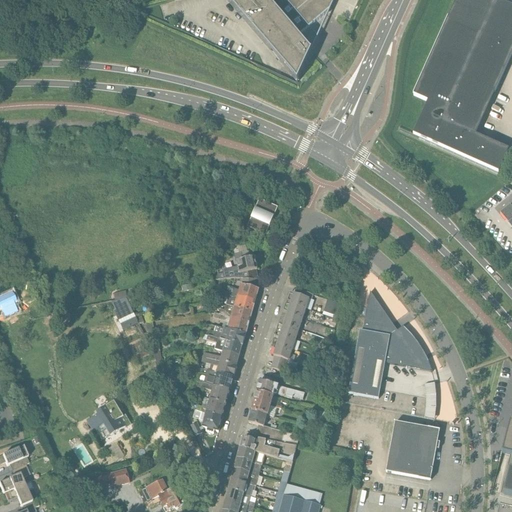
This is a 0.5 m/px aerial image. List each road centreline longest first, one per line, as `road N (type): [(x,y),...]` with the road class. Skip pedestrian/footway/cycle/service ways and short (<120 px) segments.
road 1 (residential): [(210,511),(306,216),(380,260),(442,333),(474,420),(477,511)]
road 2 (secondary): [(339,143),(242,99),(171,78),(79,64),(0,64)]
road 3 (secondary): [(0,84),(115,88),(185,102),(331,163)]
road 4 (secondary): [(331,163),(409,219),(511,324)]
road 5 (secondary): [(511,295),(422,202),(339,143)]
road 6 (tertiary): [(339,143),(403,0)]
